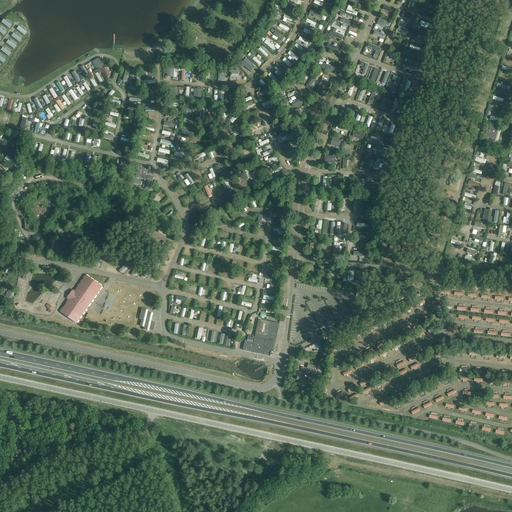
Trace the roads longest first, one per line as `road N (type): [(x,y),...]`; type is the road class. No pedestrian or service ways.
road 1 (trunk): [(511,466),(0,352)]
road 2 (trunk): [(0,363),(511,476)]
road 3 (unclassified): [(0,377),(511,489)]
road 4 (unclassified): [(253,386),(0,331)]
